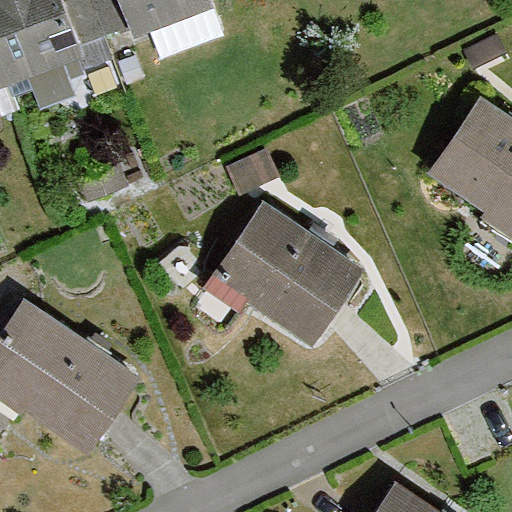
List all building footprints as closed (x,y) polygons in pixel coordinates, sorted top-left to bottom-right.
[(0,0),(0,48),(10,76),(80,50),(76,41),(61,0),(0,0)] [(106,30),(95,0),(61,0),(76,41),(106,30)] [(133,19),(126,0),(95,0),(106,30),(133,19)] [(137,28),(211,0),(126,0),(133,19),(137,28)] [(0,79),(10,76),(0,48),(0,110),(0,109),(0,79)] [(511,116),(480,95),(431,167),(488,206),(484,211),(511,230),(511,116)] [(362,266),(263,198),(213,271),(311,339),(332,308),(362,266)] [(138,374),(26,295),(0,331),(0,395),(19,408),(25,400),(88,445),(106,419),(115,406),(138,374)] [(444,511),(392,478),(369,511),(444,511)]
